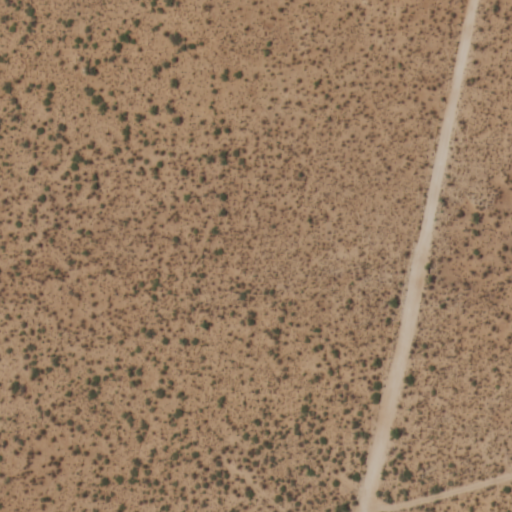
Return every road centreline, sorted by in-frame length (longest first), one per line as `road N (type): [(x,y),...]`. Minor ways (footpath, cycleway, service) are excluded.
road 1 (residential): [(365,511),(457,78),(465,0)]
road 2 (track): [(511,475),(372,511)]
